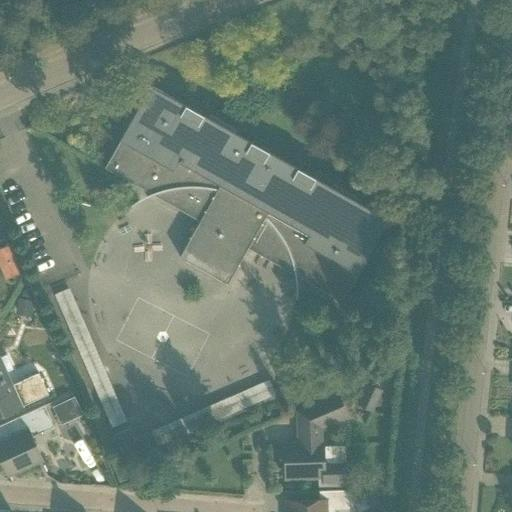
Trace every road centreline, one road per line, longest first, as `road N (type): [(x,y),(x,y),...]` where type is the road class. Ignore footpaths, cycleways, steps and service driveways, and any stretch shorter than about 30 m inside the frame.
road 1 (residential): [(460,511),(494,167)]
road 2 (residential): [(0,98),(229,0)]
road 3 (residential): [(211,511),(0,494)]
